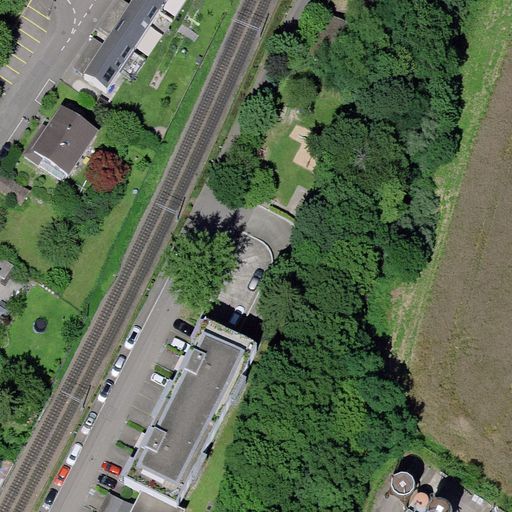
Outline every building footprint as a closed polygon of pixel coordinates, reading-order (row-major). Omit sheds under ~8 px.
[(168,0),(114,0),(66,73),(104,98),(168,0)] [(336,17),(315,59),(344,74),(365,31),(336,17)] [(97,141),(56,113),(26,156),(68,184),(97,141)] [(0,283),(4,287),(15,271),(0,260),(0,283)] [(127,511),(175,511),(253,358),(197,330),(119,484),(137,493),(127,511)]
